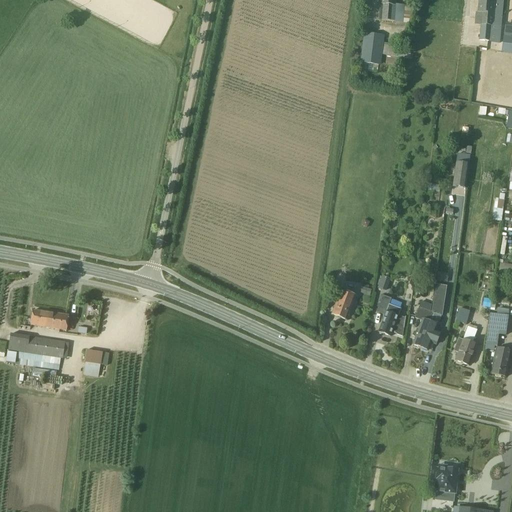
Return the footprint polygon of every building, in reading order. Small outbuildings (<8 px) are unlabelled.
[(404,11),(405,6),(395,5),(395,0),(380,0),(380,4),(379,20),(403,23),(404,11)] [(502,14),(493,13),(494,0),(479,0),(478,13),(482,14),(479,41),(500,43),(502,14)] [(511,28),(505,28),(503,43),(511,44),(511,28)] [(361,63),(362,63),(380,65),(383,36),(365,34),(361,63)] [(397,58),(398,48),(399,46),(384,43),(382,55),(397,58)] [(498,109),(498,115),(504,116),(505,115),(510,116),(509,124),(511,124),(511,111),(505,111),(505,110),(498,109)] [(469,165),(456,163),(452,187),(465,189),(469,165)] [(430,207),(428,221),(437,222),(438,208),(430,207)] [(502,212),(493,210),(491,222),(500,223),(502,212)] [(511,276),(511,264),(500,263),(499,275),(511,276)] [(378,288),(388,291),(391,279),(382,276),(378,288)] [(424,349),(423,350),(428,351),(439,322),(447,324),(450,301),(451,301),(454,279),(444,278),(442,295),(433,293),(432,298),(442,300),(439,315),(433,312),(431,317),(419,347),(424,349)] [(341,291),(332,315),(347,321),(356,296),(341,291)] [(391,299),(383,296),(376,313),(384,316),(378,333),(390,338),(392,333),(403,337),(406,319),(398,316),(401,310),(389,305),(391,299)] [(412,346),(423,350),(424,349),(419,347),(431,317),(433,312),(430,311),(431,305),(422,302),(417,318),(422,320),(417,333),(414,333),(413,336),(415,337),(412,346)] [(31,326),(45,328),(47,313),(33,311),(31,326)] [(47,313),(45,328),(66,331),(69,316),(47,313)] [(485,345),(496,346),(498,334),(504,335),(507,316),(490,313),(485,345)] [(457,316),(455,323),(465,326),(467,319),(457,316)] [(463,340),(455,361),(470,367),(476,346),(472,344),(477,331),(469,328),(463,340)] [(65,343),(10,335),(6,363),(14,364),(16,352),(62,359),(65,343)] [(496,349),(490,374),(506,378),(511,353),(496,349)] [(101,353),(86,351),(84,363),(107,366),(108,354),(101,353)] [(457,471),(439,469),(436,469),(434,492),(438,492),(437,494),(445,495),(446,493),(455,494),(457,471)]
